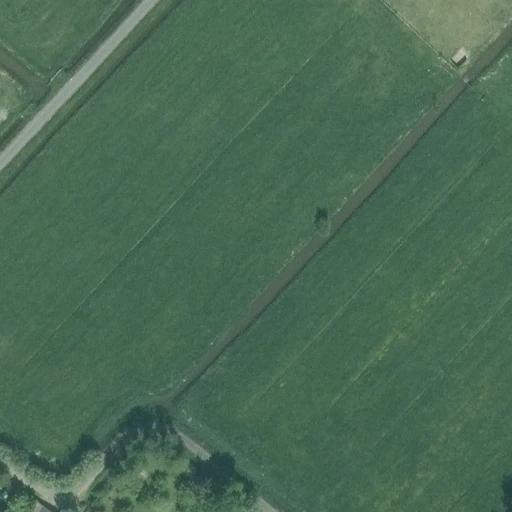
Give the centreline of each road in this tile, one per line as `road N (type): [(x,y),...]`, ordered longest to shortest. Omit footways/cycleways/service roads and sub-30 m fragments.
road 1 (residential): [(270,511),(155,426),(132,432),(66,493),(52,493),(0,460)]
road 2 (unclassified): [(0,163),(150,0)]
